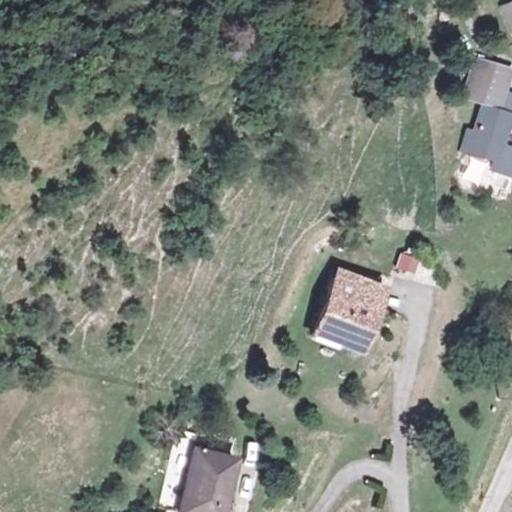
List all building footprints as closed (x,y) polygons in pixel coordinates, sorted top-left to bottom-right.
[(511,0),(496,0),(495,1),(504,19),(511,15),(511,0)] [(502,62),(469,53),(459,93),(479,98),(471,127),(464,125),(458,145),(494,153),(491,163),(511,167),(511,141),(499,138),(492,137),(496,120),(503,121),(506,107),(510,92),(495,88),(502,62)] [(503,121),(496,120),(492,137),(499,138),(503,121)] [(390,267),(407,270),(410,254),(393,251),(390,267)] [(365,281),(338,342),(356,350),(358,347),(381,357),(406,298),(365,281)] [(200,433),(181,511),(243,511),(256,460),(218,451),(221,438),(200,433)]
